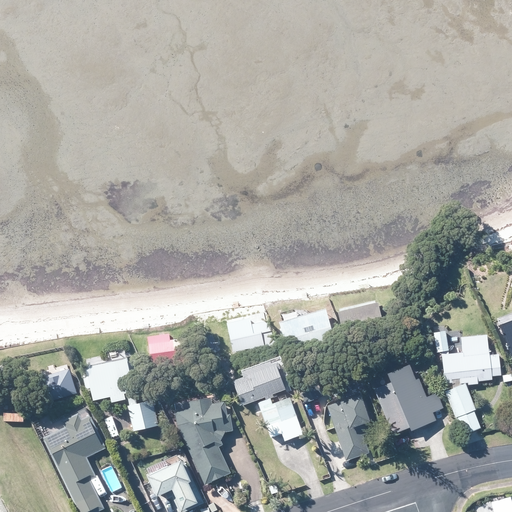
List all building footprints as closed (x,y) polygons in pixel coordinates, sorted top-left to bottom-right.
[(382,302),(345,312),(351,337),(388,327),(382,302)] [(325,312),(286,323),(294,351),(340,338),(332,310),(325,312)] [(256,333),(253,322),(253,319),(230,323),(236,350),(267,344),(265,338),(264,334),(264,331),(256,333)] [(511,321),(500,325),(511,357),(511,321)] [(463,336),(458,337),(459,352),(445,353),(443,331),(432,331),(431,332),(432,352),(438,351),(441,383),(450,382),(452,387),(444,390),(442,391),(452,417),(456,415),(472,409),(462,383),(465,382),(466,384),(474,383),(474,381),(489,379),(489,376),(498,375),(496,354),(486,355),(484,336),(484,334),(463,336)] [(172,334),(150,337),(155,369),(189,364),(185,340),(173,342),(172,334)] [(220,353),(210,335),(199,341),(209,360),(220,353)] [(145,385),(139,360),(135,361),(134,358),(93,366),(94,370),(90,371),(86,372),(88,383),(89,387),(96,386),(99,399),(115,396),(117,402),(118,402),(122,401),(129,399),(128,393),(130,393),(133,405),(130,406),(136,430),(143,428),(160,424),(155,401),(140,404),(136,387),(145,385)] [(246,405),(289,390),(284,363),(279,364),(279,362),(249,373),(250,377),(239,380),(246,405)] [(394,381),(376,388),(394,432),(412,425),(413,429),(436,420),(433,412),(443,407),(437,393),(427,397),(419,378),(417,379),(410,364),(391,372),(394,381)] [(296,382),(304,402),(323,395),(315,374),(296,382)] [(68,393),(65,377),(46,382),(49,397),(68,393)] [(329,405),(346,459),(369,452),(363,434),(375,430),(363,394),(329,405)] [(228,401),(224,402),(216,403),(215,398),(193,401),(194,408),(179,410),(181,425),(209,484),(224,477),(234,473),(223,450),(222,446),(223,445),(226,444),(223,440),(224,439),(227,431),(232,430),(236,430),(234,414),(230,415),(228,401)] [(306,434),(293,398),(277,404),(275,398),(261,402),(274,437),(286,432),(289,440),(302,436),(306,434)] [(472,409),(456,415),(463,434),(480,427),(472,409)] [(109,447),(106,441),(94,415),(86,418),(83,412),(66,421),(68,426),(46,437),(48,440),(82,511),(98,511),(101,511),(107,508),(93,479),(99,476),(96,470),(89,456),(109,447)] [(150,473),(144,476),(154,497),(169,490),(179,511),(186,511),(206,502),(185,458),(179,461),(177,456),(148,470),(150,473)]
